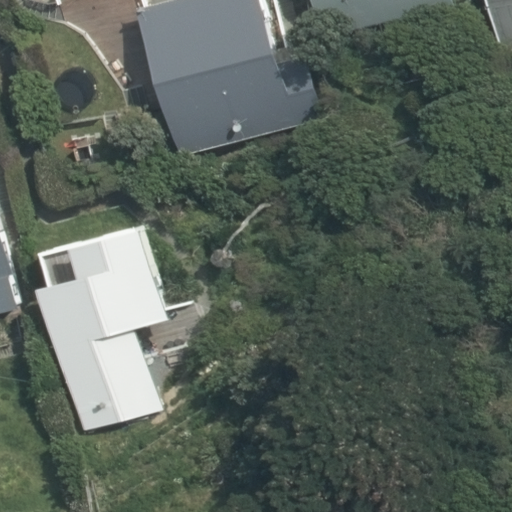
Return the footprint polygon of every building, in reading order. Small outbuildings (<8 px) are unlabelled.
[(168,0),(145,7),(187,153),(334,111),(316,51),(309,53),(305,40),(292,44),(279,0),(168,0)] [(325,0),(333,34),(467,1),(466,0),(325,0)] [(501,2),(509,50),(511,49),(511,0),(483,0),(484,1),(501,2)] [(0,313),(30,306),(0,184),(0,313)] [(53,285),(89,429),(151,413),(159,375),(146,323),(181,315),(158,227),(49,253),(56,284),(53,285)]
